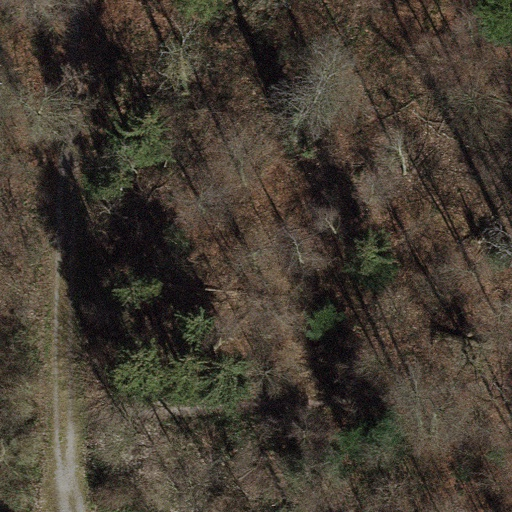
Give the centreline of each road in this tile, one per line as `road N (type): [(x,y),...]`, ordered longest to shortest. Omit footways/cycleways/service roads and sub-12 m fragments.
road 1 (track): [(82,0),(67,511)]
road 2 (track): [(67,418),(511,388)]
